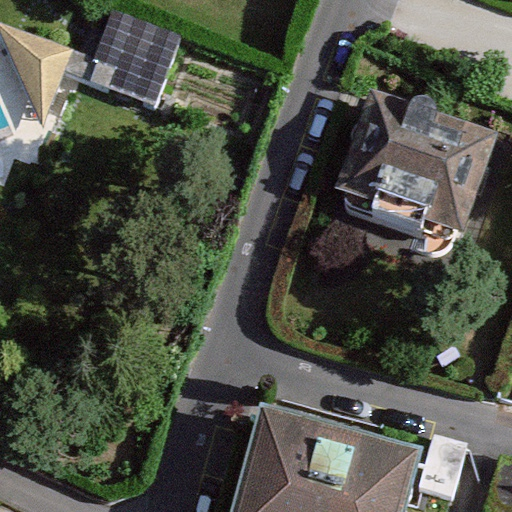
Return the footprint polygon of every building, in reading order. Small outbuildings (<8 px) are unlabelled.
[(192,40),(119,11),(92,79),(165,107),(192,40)] [(77,63),(1,32),(49,133),(77,63)] [(502,145),(380,97),(347,202),(461,246),(502,145)] [(411,511),(427,453),(267,412),(241,511),(411,511)] [(511,511),(511,467),(504,465),(492,511),(511,511)]
